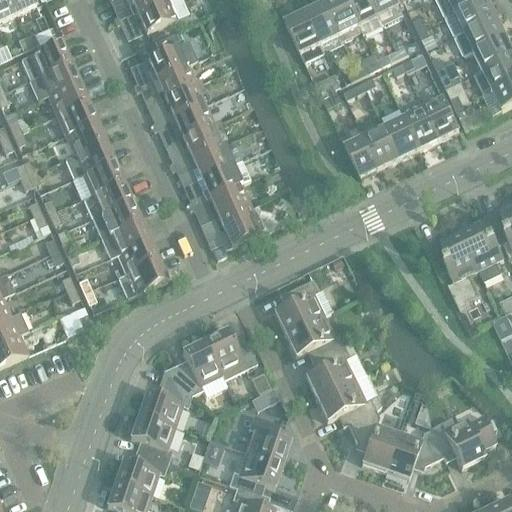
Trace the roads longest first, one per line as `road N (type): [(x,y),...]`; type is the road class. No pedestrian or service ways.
road 1 (residential): [(75,0),(213,297)]
road 2 (residential): [(236,287),(511,149)]
road 3 (residential): [(324,478),(236,287)]
road 4 (residential): [(88,454),(136,344),(213,297)]
